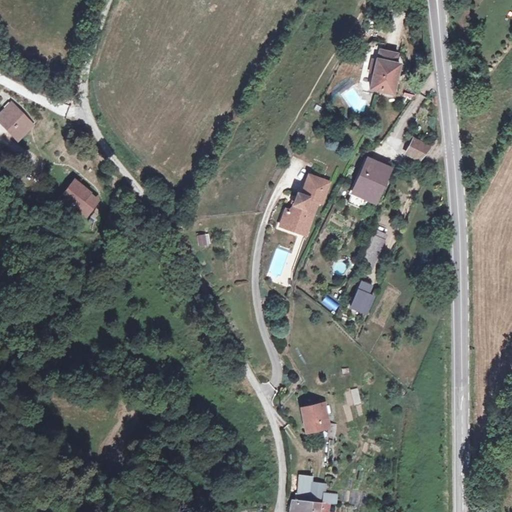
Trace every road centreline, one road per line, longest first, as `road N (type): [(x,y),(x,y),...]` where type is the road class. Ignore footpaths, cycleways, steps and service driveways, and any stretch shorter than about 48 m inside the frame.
road 1 (unclassified): [(111,0),(84,84),(88,116),(174,232),(271,410),(282,446),(278,511)]
road 2 (secondary): [(437,0),(459,210),(461,511)]
